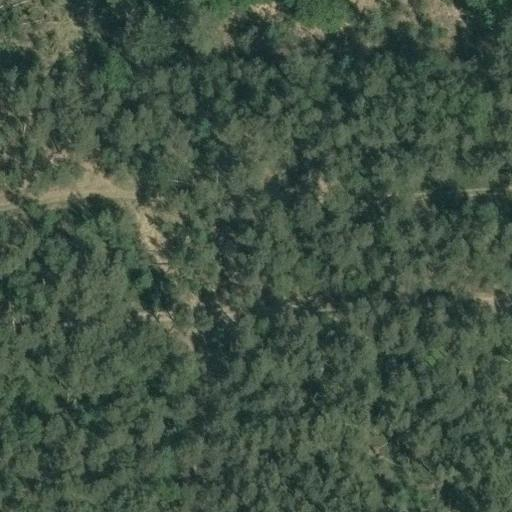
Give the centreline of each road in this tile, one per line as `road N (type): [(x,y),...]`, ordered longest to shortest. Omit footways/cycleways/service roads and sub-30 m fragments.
road 1 (track): [(511,193),(0,216)]
road 2 (track): [(0,326),(511,308)]
